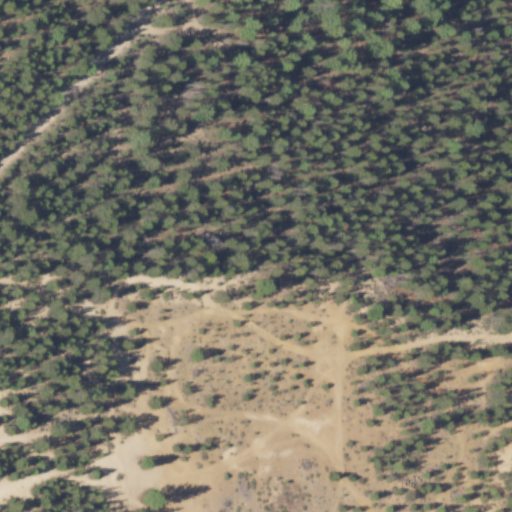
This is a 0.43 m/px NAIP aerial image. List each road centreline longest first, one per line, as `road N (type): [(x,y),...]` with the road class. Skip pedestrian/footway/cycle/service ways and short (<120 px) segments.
road 1 (track): [(511,159),(390,118),(208,40),(131,27)]
road 2 (residential): [(0,161),(155,0)]
